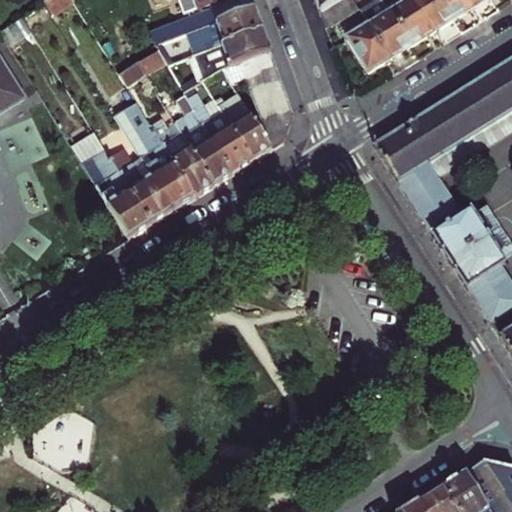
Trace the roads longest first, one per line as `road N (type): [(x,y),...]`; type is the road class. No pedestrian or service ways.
road 1 (residential): [(0,357),(335,147)]
road 2 (residential): [(335,147),(511,415)]
road 3 (residential): [(335,147),(511,38)]
road 4 (residential): [(511,421),(440,453),(346,511)]
road 5 (residential): [(285,0),(335,147)]
